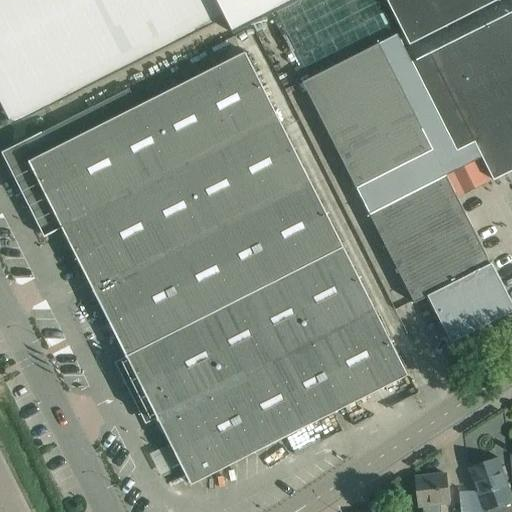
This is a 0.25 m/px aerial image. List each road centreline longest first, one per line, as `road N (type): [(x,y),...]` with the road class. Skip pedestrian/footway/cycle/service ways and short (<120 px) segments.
road 1 (tertiary): [(296,511),(511,371)]
road 2 (unclassified): [(108,511),(0,295)]
